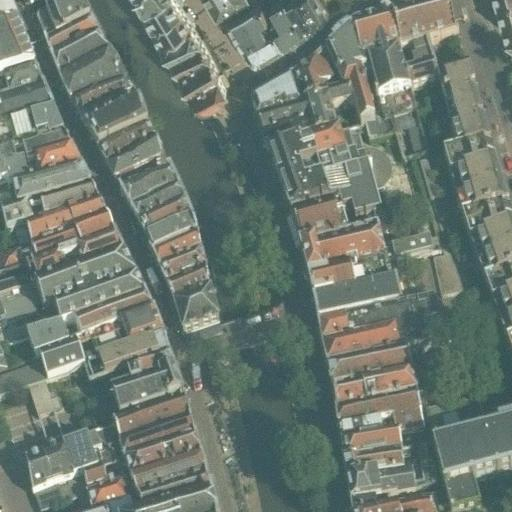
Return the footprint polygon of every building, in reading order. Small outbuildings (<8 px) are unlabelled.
[(0,0),(0,10),(8,8),(4,0),(0,0)] [(26,0),(30,8),(30,9),(31,10),(32,10),(33,10),(40,8),(41,9),(46,7),(46,5),(59,0),(26,0)] [(154,20),(182,6),(192,0),(149,0),(144,3),(154,20)] [(192,0),(182,6),(154,20),(154,21),(162,35),(192,21),(204,15),(196,0),(192,0)] [(228,10),(231,16),(255,0),(209,0),(215,9),(216,12),(226,7),(228,10)] [(240,40),(241,41),(273,22),(268,14),(263,6),(270,3),(273,0),(255,0),(231,16),(227,18),(228,19),(233,26),(232,26),(236,33),(237,33),(241,40),(240,40)] [(268,14),(273,22),(285,42),(286,41),(285,41),(303,30),(303,31),(305,30),(305,29),(288,0),(273,0),(270,3),(274,10),(268,14)] [(288,0),(305,29),(312,25),(330,14),(321,0),(288,0)] [(502,23),(505,35),(511,32),(511,0),(495,0),(500,15),(502,23)] [(38,26),(46,46),(91,30),(77,4),(40,20),(39,20),(38,21),(38,22),(37,23),(37,24),(38,25),(37,26),(38,26)] [(417,118),(429,115),(426,104),(443,100),(436,79),(438,79),(431,56),(428,47),(447,41),(459,38),(458,34),(455,35),(447,8),(450,7),(449,4),(445,5),(444,5),(392,20),(356,30),(356,45),(365,75),(371,74),(383,117),(385,125),(416,116),(414,108),(415,108),(417,118)] [(192,21),(162,35),(171,51),(201,36),(213,30),(211,27),(228,10),(226,7),(216,12),(215,9),(204,15),(192,21)] [(0,33),(16,28),(8,10),(9,9),(8,8),(0,10),(0,33)] [(273,22),(241,41),(242,43),(243,43),(248,52),(247,52),(248,53),(249,53),(249,54),(259,56),(260,56),(261,55),(270,50),(270,51),(271,50),(271,49),(284,42),(285,42),(273,22)] [(0,81),(34,71),(17,28),(16,28),(0,33),(0,81)] [(46,47),(52,64),(100,44),(92,29),(91,30),(46,46),(46,47)] [(356,45),(356,30),(355,30),(354,31),(354,32),(352,34),(351,34),(350,35),(351,35),(342,43),(341,44),(337,48),(337,47),(336,48),(336,49),(328,57),(327,56),(326,58),(327,58),(344,97),(350,96),(354,108),(361,131),(359,132),(359,134),(366,132),(370,146),(380,143),(361,76),(365,75),(356,45)] [(168,53),(185,87),(218,71),(218,70),(212,58),(209,52),(203,42),(204,41),(201,36),(171,51),(168,53)] [(52,64),(59,82),(110,62),(100,44),(52,64)] [(344,97),(327,58),(322,63),(323,63),(339,99),(327,103),(329,110),(304,116),(260,128),(266,146),(301,135),(306,148),(337,138),(335,125),(331,114),(354,108),(350,96),(344,97)] [(71,107),(71,108),(126,88),(116,70),(111,63),(111,62),(110,62),(59,82),(60,84),(71,107)] [(323,63),(322,63),(314,71),(294,86),(304,116),(329,110),(327,103),(339,99),(323,63)] [(451,128),(478,121),(483,119),(476,97),(471,98),(470,94),(475,92),(474,89),(469,73),(469,70),(468,70),(466,70),(438,79),(436,79),(443,100),(448,119),(448,120),(451,128)] [(34,71),(0,81),(0,103),(43,92),(34,71)] [(185,87),(197,110),(223,97),(226,87),(218,71),(185,87)] [(266,146),(260,128),(304,116),(294,86),(278,94),(269,99),(255,107),(253,111),(251,105),(237,110),(214,117),(226,141),(233,138),(239,156),(266,146)] [(71,108),(80,123),(133,102),(126,88),(71,108),(71,109),(71,108)] [(0,131),(53,116),(54,115),(53,113),(52,114),(44,95),(45,95),(44,92),(43,92),(0,103),(0,131)] [(87,135),(140,114),(133,102),(80,123),(81,124),(87,135)] [(425,147),(417,118),(415,108),(414,108),(416,116),(385,125),(383,117),(373,120),(379,140),(408,132),(412,150),(425,147)] [(88,136),(99,157),(148,135),(139,114),(140,114),(87,135),(87,136),(88,136)] [(0,195),(1,196),(8,193),(27,189),(21,169),(18,170),(15,156),(22,153),(64,141),(53,116),(0,131),(0,195)] [(479,125),(478,121),(451,128),(444,130),(452,156),(444,158),(427,163),(420,165),(430,202),(432,202),(437,200),(439,206),(456,201),(503,187),(484,124),(479,125)] [(278,222),(291,218),(335,206),(341,211),(347,209),(348,216),(353,214),(356,226),(382,220),(375,196),(385,192),(391,184),(392,175),(390,164),(383,158),(374,154),(364,153),(359,134),(359,132),(337,138),(306,148),(270,160),(271,161),(245,170),(252,191),(278,181),(283,197),(271,202),(278,222)] [(107,172),(108,173),(155,152),(148,135),(99,157),(100,157),(99,158),(107,172)] [(266,146),(239,156),(245,170),(271,161),(270,160),(306,148),(301,135),(266,146)] [(27,167),(72,154),(64,140),(64,141),(22,153),(27,167)] [(155,152),(108,173),(108,174),(109,173),(115,187),(117,186),(117,187),(162,168),(155,152)] [(82,174),(72,154),(27,167),(21,169),(27,189),(82,174)] [(0,217),(91,192),(82,174),(27,189),(8,193),(1,196),(0,195),(0,217)] [(136,223),(140,230),(185,211),(170,179),(122,196),(121,196),(121,197),(121,198),(135,223),(136,223)] [(258,206),(271,202),(283,197),(278,181),(252,191),(258,206)] [(459,267),(461,272),(477,266),(511,252),(511,218),(509,209),(503,187),(456,201),(439,206),(440,210),(441,211),(445,226),(449,239),(453,251),(456,261),(458,265),(459,267)] [(25,229),(99,207),(91,193),(92,193),(91,192),(0,217),(0,223),(2,221),(6,235),(13,232),(25,229)] [(258,206),(265,226),(278,222),(271,202),(258,206)] [(335,206),(291,218),(278,222),(265,226),(269,238),(275,260),(302,253),(378,234),(396,229),(393,218),(382,221),(382,220),(356,226),(353,214),(348,216),(347,209),(341,211),(335,206)] [(37,267),(114,240),(107,224),(99,207),(25,229),(13,232),(19,249),(30,245),(31,250),(0,259),(0,265),(3,278),(33,268),(37,267)] [(140,230),(148,247),(171,236),(193,229),(185,211),(140,230)] [(148,247),(153,261),(198,244),(193,229),(171,236),(148,247)] [(284,292),(310,285),(310,286),(384,269),(397,266),(433,258),(429,242),(392,251),(392,252),(383,254),(378,234),(302,253),(275,260),(284,292)] [(0,302),(35,290),(69,277),(64,265),(77,260),(82,273),(123,257),(114,240),(37,267),(33,268),(3,278),(0,279),(0,302)] [(153,261),(159,274),(201,257),(198,244),(153,261)] [(481,328),(483,333),(500,327),(511,322),(511,252),(477,266),(461,272),(473,305),(481,328)] [(44,316),(54,313),(136,282),(123,257),(82,273),(69,277),(35,290),(41,307),(44,316)] [(168,291),(168,292),(207,276),(201,257),(159,274),(160,274),(160,275),(162,279),(166,288),(168,291)] [(433,262),(441,299),(441,300),(463,295),(450,259),(433,262)] [(422,303),(436,300),(429,263),(414,266),(422,303)] [(384,269),(310,286),(310,285),(284,292),(279,293),(282,304),(281,304),(279,309),(277,310),(278,313),(291,309),(292,313),(315,307),(389,291),(402,288),(397,266),(384,269)] [(164,310),(174,308),(174,309),(174,310),(210,297),(207,278),(207,276),(168,292),(157,296),(164,310)] [(54,313),(60,331),(62,331),(74,327),(145,301),(136,282),(54,313)] [(389,291),(315,307),(292,313),(291,309),(278,313),(285,339),(287,338),(292,341),(292,340),(295,335),(319,329),(320,330),(414,310),(409,286),(402,288),(389,291)] [(34,310),(41,307),(35,290),(0,302),(0,329),(1,329),(2,331),(7,330),(6,328),(37,317),(34,310)] [(164,310),(171,343),(184,339),(202,333),(219,327),(219,326),(210,297),(174,310),(174,309),(174,308),(164,310)] [(36,363),(39,362),(154,323),(152,318),(152,319),(145,302),(145,301),(74,327),(78,338),(77,339),(73,335),(65,338),(62,331),(60,331),(28,341),(36,363)] [(320,330),(319,329),(295,335),(292,340),(292,341),(294,360),(300,359),(303,382),(330,376),(330,375),(424,356),(424,353),(455,346),(450,326),(441,328),(435,306),(414,310),(320,330)] [(511,392),(511,322),(500,327),(483,333),(485,340),(495,366),(505,394),(511,392)] [(46,387),(84,373),(164,346),(154,323),(39,362),(41,367),(0,381),(0,401),(29,392),(39,421),(40,421),(40,420),(54,416),(56,416),(55,414),(61,412),(57,401),(51,403),(46,387)] [(202,333),(209,360),(227,355),(220,326),(219,326),(219,327),(202,333)] [(202,360),(203,362),(209,360),(202,333),(184,339),(171,343),(164,346),(84,373),(89,389),(102,385),(170,362),(169,362),(170,363),(191,356),(193,363),(202,360)] [(113,398),(175,378),(177,384),(207,374),(203,362),(202,360),(193,363),(191,356),(170,363),(169,362),(170,362),(102,385),(106,398),(107,398),(113,397),(113,398)] [(330,375),(330,376),(303,382),(306,401),(333,397),(429,376),(424,356),(330,375)] [(447,373),(441,357),(429,361),(434,375),(439,374),(447,373)] [(309,424),(338,420),(438,397),(454,393),(447,373),(439,374),(434,375),(429,376),(333,397),(306,401),(309,424)] [(121,423),(182,403),(183,408),(186,407),(186,408),(215,397),(207,374),(177,384),(175,378),(113,398),(117,411),(121,423)] [(109,453),(190,426),(191,427),(221,415),(215,397),(186,408),(186,407),(183,408),(160,415),(134,424),(94,439),(97,448),(109,453)] [(438,397),(338,420),(309,424),(312,441),(340,436),(392,428),(396,443),(413,441),(416,458),(432,455),(427,418),(426,418),(425,414),(441,411),(438,397)] [(500,483),(500,482),(488,441),(479,407),(427,418),(432,455),(434,472),(436,493),(429,495),(430,500),(445,496),(449,511),(480,511),(474,491),(475,490),(475,489),(496,483),(496,484),(500,483)] [(221,415),(191,427),(190,426),(109,453),(114,469),(125,465),(125,464),(195,442),(195,444),(228,434),(221,415)] [(342,452),(342,451),(396,443),(392,428),(340,436),(312,441),(314,457),(315,457),(342,452)] [(511,429),(498,433),(499,438),(488,441),(500,482),(511,478),(511,429)] [(228,434),(195,444),(195,442),(125,464),(125,465),(131,485),(201,463),(201,464),(234,454),(238,453),(233,433),(228,434)] [(342,451),(342,452),(315,457),(318,474),(345,470),(416,458),(413,441),(396,443),(342,451)] [(109,453),(97,448),(91,450),(88,442),(64,450),(76,484),(69,486),(70,490),(60,493),(65,506),(79,501),(89,498),(88,497),(125,487),(127,486),(126,482),(118,484),(114,469),(109,453)] [(34,498),(76,484),(64,450),(27,464),(34,498)] [(207,483),(207,484),(207,485),(239,474),(234,454),(201,464),(201,463),(131,485),(127,486),(125,487),(127,494),(134,492),(136,498),(129,500),(131,507),(207,483)] [(320,489),(348,486),(411,475),(410,472),(403,473),(402,464),(419,461),(420,474),(434,472),(432,455),(416,458),(345,470),(318,474),(320,489)] [(411,475),(348,486),(320,489),(324,511),(352,511),(395,503),(413,499),(429,495),(436,493),(434,472),(420,474),(411,475)] [(239,474),(207,485),(207,484),(207,483),(131,507),(114,511),(179,511),(211,502),(212,503),(244,494),(239,474)] [(79,501),(82,511),(114,511),(131,507),(129,500),(127,494),(125,487),(88,497),(89,498),(79,501)] [(35,502),(39,511),(51,511),(65,507),(65,506),(60,493),(35,502)] [(247,511),(244,494),(212,503),(211,502),(179,511),(247,511)] [(431,511),(430,507),(431,506),(430,500),(429,495),(413,499),(395,503),(396,511),(431,511)] [(396,511),(395,503),(352,511),(396,511)]
